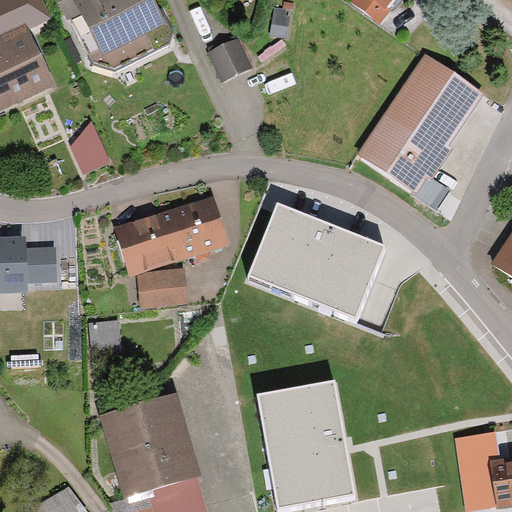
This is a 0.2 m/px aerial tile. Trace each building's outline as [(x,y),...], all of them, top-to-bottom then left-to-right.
[(44,10),(39,0),(0,0),(0,16),(5,27),(44,10)] [(60,0),(65,8),(81,0),(60,0)] [(81,0),(65,8),(86,52),(158,18),(148,0),(81,0)] [(360,0),(355,7),(381,27),(392,12),(387,9),(394,0),(360,0)] [(287,8),(270,6),(267,31),(285,32),(287,8)] [(0,101),(49,80),(27,30),(0,41),(0,101)] [(171,31),(112,64),(118,75),(177,42),(171,31)] [(238,40),(209,53),(222,82),(251,69),(238,40)] [(484,89),(434,55),(365,154),(415,189),(484,89)] [(87,181),(115,167),(98,133),(70,147),(87,181)] [(209,198),(124,222),(136,264),(221,239),(209,198)] [(384,249),(278,208),(249,281),(356,322),(384,249)] [(511,226),(491,256),(511,271),(511,226)] [(25,244),(0,245),(0,291),(26,291),(25,244)] [(178,265),(141,268),(143,301),(180,299),(178,265)] [(117,340),(115,316),(90,318),(92,342),(117,340)] [(334,385),(260,400),(282,511),(356,497),(334,385)] [(171,392),(103,411),(109,434),(118,432),(134,490),(148,486),(189,475),(193,473),(171,392)] [(491,460),(500,459),(495,432),(455,438),(466,511),(468,511),(498,507),(491,460)] [(500,459),(491,460),(498,507),(498,508),(511,505),(511,461),(506,462),(504,458),(500,459)] [(148,486),(155,511),(199,511),(189,475),(148,486)] [(67,481),(16,511),(75,511),(72,507),(80,503),(67,481)] [(155,511),(148,486),(134,490),(110,500),(118,511),(155,511)]
